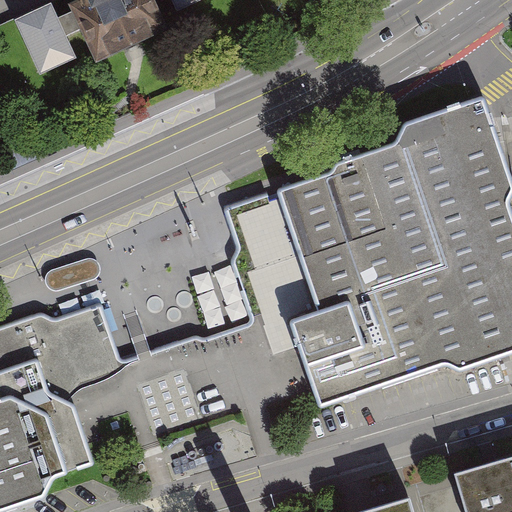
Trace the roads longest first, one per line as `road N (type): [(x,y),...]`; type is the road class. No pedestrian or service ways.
road 1 (primary): [(0,235),(304,101),(444,18)]
road 2 (residential): [(162,511),(511,409)]
